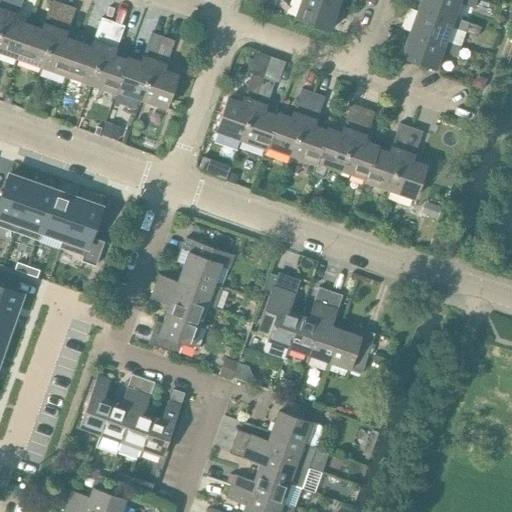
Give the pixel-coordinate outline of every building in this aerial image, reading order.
[(0,0),(0,25),(8,0),(0,0)] [(0,52),(16,58),(28,26),(15,21),(22,0),(8,0),(0,25),(0,52)] [(329,31),(338,6),(319,0),(300,0),(293,19),(329,31)] [(483,1),(480,0),(419,0),(417,9),(452,21),(453,18),(459,3),(480,10),(483,1)] [(40,67),(62,5),(51,1),(41,30),(28,26),(16,58),(40,67)] [(65,76),(77,44),(63,39),(74,9),(62,5),(40,67),(65,76)] [(480,27),(453,18),(452,21),(417,9),(409,32),(444,45),(445,41),(450,27),(477,36),(480,27)] [(91,81),(112,23),(100,18),(90,48),(77,44),(65,76),(90,85),(91,81)] [(118,81),(127,58),(126,58),(125,61),(112,56),(123,26),(112,23),(91,81),(90,85),(115,94),(116,91),(115,91),(118,81)] [(459,46),(445,41),(444,45),(409,32),(400,57),(435,70),(442,51),(456,56),(459,46)] [(139,100),(162,37),(150,33),(139,63),(127,58),(118,81),(115,91),(116,91),(139,100)] [(162,37),(139,100),(165,109),(176,76),(162,71),(172,41),(162,37)] [(261,81),(262,78),(250,74),(240,103),(226,98),(214,132),(240,141),(261,81)] [(471,80),(469,86),(481,90),(485,79),(478,76),(471,80)] [(265,146),(277,114),(275,113),(275,116),(263,112),(273,82),(262,78),(261,81),(240,141),(265,150),(266,146),(265,146)] [(289,155),(312,93),(300,89),(290,119),(277,114),(265,146),(266,146),(289,155)] [(314,164),(327,130),(326,129),(325,131),(313,127),(323,97),(312,93),(289,155),(314,164)] [(2,101),(2,102),(10,105),(10,104),(13,97),(5,94),(2,101)] [(27,110),(38,114),(41,105),(30,101),(27,110)] [(339,170),(361,109),(350,105),(340,134),(327,130),(314,164),(310,176),(321,180),(325,177),(329,166),(339,170)] [(376,149),(377,149),(377,148),(363,142),(373,113),(361,109),(339,170),(364,179),(363,181),(364,181),(376,149)] [(105,122),(100,135),(116,141),(121,127),(105,122)] [(388,190),(411,128),(399,124),(389,154),(377,149),(376,149),(364,181),(388,190)] [(96,126),(93,134),(98,136),(101,127),(96,126)] [(411,128),(388,190),(413,199),(425,166),(411,162),(422,132),(411,128)] [(142,137),(139,147),(154,151),(157,141),(142,137)] [(220,163),(215,176),(225,180),(230,167),(220,163)] [(0,223),(12,228),(30,178),(4,169),(0,180),(0,223)] [(229,173),(226,181),(234,184),(237,176),(229,173)] [(30,178),(12,228),(37,236),(39,230),(54,186),(30,178)] [(54,186),(39,230),(63,238),(77,194),(54,186)] [(77,194),(63,238),(59,247),(81,255),(80,259),(94,264),(103,239),(93,235),(104,203),(77,194)] [(424,201),(420,213),(437,219),(441,207),(424,201)] [(215,284),(222,265),(229,268),(234,255),(186,238),(178,260),(185,262),(181,272),(215,284)] [(15,261),(13,268),(24,272),(27,265),(15,261)] [(27,265),(24,272),(35,276),(37,268),(27,265)] [(223,287),(215,284),(181,272),(178,281),(159,275),(155,286),(208,305),(215,308),(223,287)] [(259,327),(256,333),(268,337),(266,340),(265,339),(262,350),(263,353),(282,359),(286,347),(299,314),(289,310),(291,304),(295,293),(290,291),(273,286),(276,277),(269,274),(264,289),(271,291),(269,296),(259,327)] [(0,314),(14,319),(23,293),(0,284),(0,314)] [(200,325),(208,305),(155,286),(151,298),(170,304),(166,313),(200,325)] [(299,314),(286,347),(287,348),(289,348),(307,355),(331,291),(330,291),(319,286),(308,317),(299,314)] [(331,291),(307,355),(329,362),(340,328),(332,325),(342,295),(331,291)] [(192,347),(200,325),(166,313),(163,323),(156,321),(148,343),(178,354),(182,343),(192,347)] [(0,314),(0,337),(6,340),(14,319),(0,314)] [(340,328),(329,362),(361,373),(375,333),(362,329),(360,335),(340,328)] [(379,336),(377,345),(385,347),(388,339),(379,336)] [(224,358),(217,376),(230,380),(231,378),(237,362),(224,358)] [(119,442),(142,377),(132,374),(121,403),(111,400),(99,434),(119,442)] [(99,434),(111,400),(103,397),(109,379),(97,375),(78,427),(99,434)] [(140,449),(152,415),(144,412),(155,382),(142,377),(119,442),(115,453),(135,461),(139,449),(140,449)] [(172,392),(169,400),(178,404),(179,404),(183,393),(173,389),(172,392)] [(321,399),(321,400),(321,401),(321,402),(321,403),(322,403),(322,404),(323,404),(323,405),(324,405),(325,405),(326,406),(327,406),(328,406),(329,405),(330,405),(331,405),(331,404),(332,404),(332,403),(333,403),(333,402),(333,401),(333,400),(333,399),(333,398),(333,397),(333,396),(332,396),(332,395),(331,394),(330,394),(330,393),(329,393),(328,393),(327,393),(326,393),(325,393),(324,394),(323,394),(322,395),(322,396),(321,396),(321,397),(321,398),(321,399)] [(271,432),(314,447),(321,427),(320,424),(301,418),(304,409),(275,399),(266,422),(273,424),(271,432)] [(152,415),(140,449),(162,457),(181,405),(179,404),(178,404),(169,400),(168,400),(161,418),(152,415)] [(314,447),(271,432),(268,440),(237,429),(233,442),(307,468),(314,447)] [(300,488),(307,468),(233,442),(229,453),(260,463),(256,473),(300,488)] [(88,468),(86,476),(98,480),(101,472),(88,468)] [(293,508),(300,488),(256,473),(254,480),(235,474),(230,486),(293,508)] [(26,499),(29,490),(9,484),(6,492),(26,499)] [(291,511),(293,508),(230,486),(226,498),(245,504),(242,511),(291,511)] [(67,501),(97,511),(121,511),(126,499),(92,487),(89,496),(71,490),(67,501)] [(97,511),(67,501),(63,511),(97,511)]
